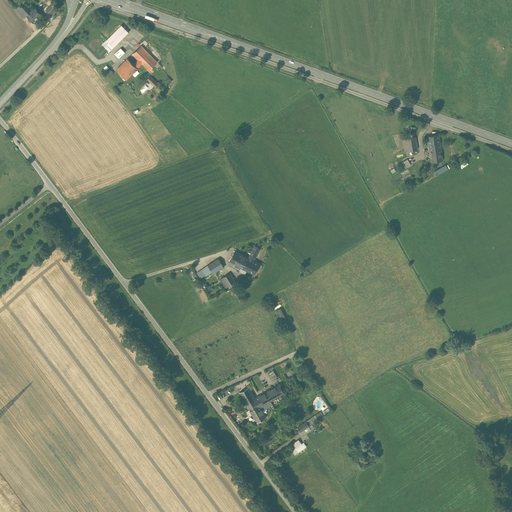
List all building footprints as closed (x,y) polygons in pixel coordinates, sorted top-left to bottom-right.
[(53,3),(46,9),(50,15),(57,8),(53,3)] [(23,11),(20,8),(20,7),(19,6),(15,10),(23,19),(26,16),(27,15),(23,11)] [(41,14),(35,8),(31,12),(27,15),(26,16),(31,21),(36,17),(37,18),(41,14)] [(121,26),(106,40),(113,47),(128,33),(121,26)] [(141,46),(132,55),(150,71),(158,62),(141,46)] [(114,54),(119,58),(125,52),(121,47),(114,54)] [(128,59),(116,70),(126,79),(137,68),(128,59)] [(110,76),(114,72),(106,65),(104,68),(107,71),(105,72),(110,76)] [(147,79),(155,87),(158,83),(150,75),(147,79)] [(439,134),(428,136),(431,161),(442,160),(439,134)] [(415,137),(403,138),(405,151),(416,149),(415,137)] [(408,159),(403,161),(406,168),(411,165),(408,159)] [(436,175),(448,169),(446,165),(433,171),(436,175)] [(235,251),(230,263),(254,274),(260,262),(235,251)] [(219,259),(207,266),(213,274),(224,267),(219,259)] [(225,288),(232,284),(226,275),(220,278),(225,288)] [(282,308),(276,310),(284,331),(290,329),(282,308)] [(273,369),(268,372),(272,380),(278,377),(273,369)] [(280,384),(256,397),(261,407),(285,393),(280,384)] [(250,388),(240,393),(257,422),(267,417),(261,407),(256,397),(250,388)] [(321,412),(296,429),(299,434),(301,432),(303,436),(311,430),(309,427),(324,416),(321,412)] [(299,440),(293,444),(295,448),(302,444),(299,440)]
